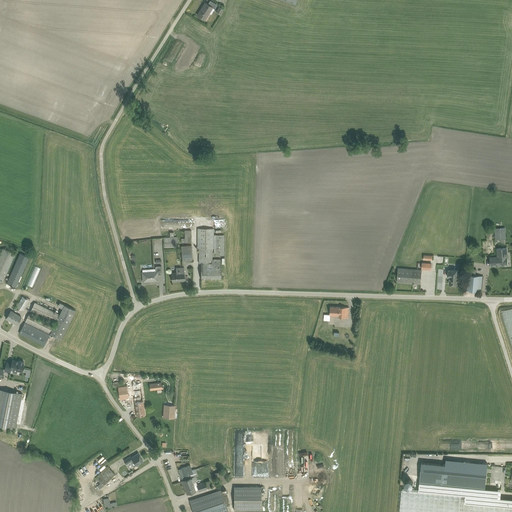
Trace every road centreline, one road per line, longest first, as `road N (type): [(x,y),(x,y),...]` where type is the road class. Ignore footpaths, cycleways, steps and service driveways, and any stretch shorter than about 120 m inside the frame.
road 1 (unclassified): [(135,306),(209,292),(491,299)]
road 2 (unclassified): [(135,306),(111,217),(104,141),(189,0)]
road 3 (unclassified): [(96,377),(163,470),(176,511)]
